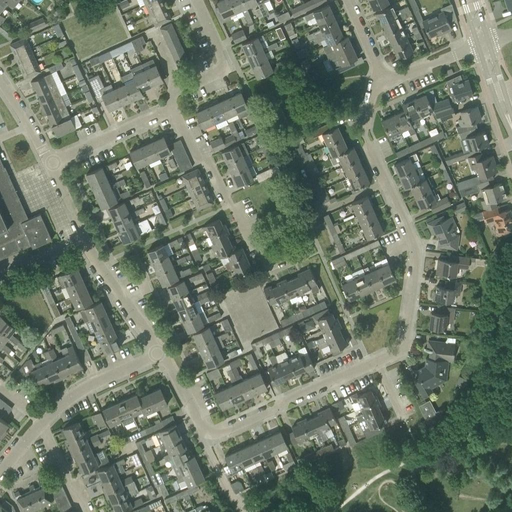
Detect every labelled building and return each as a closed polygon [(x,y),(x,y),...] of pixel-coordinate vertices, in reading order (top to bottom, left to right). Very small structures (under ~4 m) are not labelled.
[(126,0),(118,4),(121,9),(129,5),(126,0)] [(154,0),(145,4),(150,15),(165,8),(161,0),(154,0)] [(233,14),(235,13),(229,0),(221,0),(216,2),(218,6),(215,8),(221,22),(222,22),(230,18),(229,16),(233,14)] [(229,0),(235,13),(241,10),(244,15),(247,23),(249,26),(253,24),(252,21),(249,13),(246,8),(242,0),(229,0)] [(255,0),(257,3),(259,8),(263,17),(267,15),(269,14),(267,9),(272,7),(268,0),(255,0)] [(312,0),(311,0),(301,5),(304,11),(315,6),(312,0)] [(368,0),(373,10),(382,6),(389,3),(387,0),(368,0)] [(407,0),(413,11),(418,9),(414,0),(407,0)] [(0,11),(3,8),(0,5),(0,33),(9,41),(14,39),(3,30),(0,27),(0,23),(4,19),(0,15),(0,11)] [(304,11),(301,5),(290,10),(293,16),(304,11)] [(315,17),(318,23),(333,16),(328,5),(319,9),(304,16),(306,21),(315,17)] [(379,18),(381,23),(404,13),(409,11),(407,6),(395,12),(392,6),(374,14),(377,19),(379,18)] [(165,8),(150,15),(155,26),(170,19),(165,8)] [(263,17),(259,8),(255,10),(259,19),(263,17)] [(421,21),(423,25),(425,29),(429,38),(442,32),(443,33),(451,30),(443,11),(434,16),(424,20),(421,21)] [(382,30),(384,35),(401,27),(399,21),(407,17),(404,13),(381,23),(384,29),(382,30)] [(276,16),(279,23),(285,20),(282,14),(276,16)] [(312,33),(314,38),(338,27),(333,16),(318,23),(321,29),(312,33)] [(27,24),(31,31),(46,24),(43,17),(27,24)] [(284,25),(286,31),(294,28),(291,22),(284,25)] [(58,23),(52,26),(55,31),(61,28),(58,23)] [(160,29),(162,34),(173,29),(171,24),(160,29)] [(411,29),(413,35),(419,32),(416,26),(411,29)] [(328,46),(332,44),(331,43),(343,38),(338,27),(314,38),(308,41),(311,46),(325,39),(328,46)] [(389,39),(391,45),(406,38),(408,37),(406,33),(405,34),(401,27),(384,35),(386,40),(389,39)] [(162,34),(165,40),(176,35),(173,29),(162,34)] [(231,35),(235,43),(246,38),(242,30),(231,35)] [(165,40),(167,45),(178,40),(176,35),(165,40)] [(246,57),(247,56),(246,56),(262,49),(262,48),(259,43),(265,40),(262,35),(241,44),(244,51),(243,52),(246,57)] [(133,40),(130,41),(134,48),(136,53),(143,49),(141,45),(145,43),(142,36),(133,40)] [(325,54),(327,58),(352,47),(347,36),(343,38),(331,43),(332,44),(334,50),(325,54)] [(10,45),(14,56),(30,49),(25,38),(10,45)] [(297,38),(291,41),(294,47),(300,44),(297,38)] [(391,45),(394,52),(410,45),(406,38),(391,45)] [(167,45),(170,51),(181,46),(178,40),(167,45)] [(130,41),(119,46),(123,53),(134,48),(130,41)] [(248,63),(250,67),(267,60),(264,53),(270,50),(278,46),(276,42),(268,46),(268,45),(262,48),(262,49),(246,56),(247,56),(249,62),(248,63)] [(410,45),(394,52),(398,59),(413,52),(410,45)] [(123,53),(119,46),(109,51),(112,58),(123,53)] [(170,51),(172,56),(183,51),(181,46),(170,51)] [(352,47),(327,58),(329,64),(331,63),(333,69),(335,69),(337,74),(354,66),(352,61),(357,58),(352,47)] [(14,56),(19,67),(35,60),(30,49),(14,56)] [(112,58),(109,51),(98,56),(101,63),(112,58)] [(172,56),(175,62),(186,57),(183,51),(172,56)] [(186,57),(175,62),(177,68),(188,63),(186,57)] [(275,63),(277,68),(286,64),(284,59),(275,63)] [(300,62),(304,69),(305,68),(310,66),(307,59),(300,62)] [(35,60),(19,67),(24,78),(40,72),(35,60)] [(267,60),(250,67),(252,72),(253,71),(256,78),(272,71),(267,60)] [(144,70),(151,86),(162,81),(153,61),(147,64),(149,68),(144,70)] [(72,66),(75,73),(80,71),(77,64),(72,66)] [(132,73),(140,91),(151,86),(144,70),(143,70),(141,65),(130,70),(131,73),(132,73)] [(304,69),(301,71),(305,79),(309,77),(305,68),(304,69)] [(34,88),(37,93),(61,82),(56,71),(30,82),(33,88),(34,88)] [(80,71),(75,73),(78,80),(83,78),(80,71)] [(124,84),(131,100),(142,95),(140,91),(132,73),(131,73),(121,78),(121,79),(122,79),(124,84)] [(88,79),(94,92),(103,88),(103,87),(98,75),(88,79)] [(472,95),(468,80),(462,82),(460,75),(446,81),(447,87),(451,86),(454,94),(450,96),(452,102),(472,95)] [(38,99),(40,105),(60,96),(66,93),(61,82),(37,93),(39,98),(38,99)] [(120,105),(113,89),(111,84),(110,84),(110,85),(106,87),(105,89),(106,93),(103,94),(102,94),(102,95),(109,110),(120,105)] [(113,89),(120,105),(131,100),(124,84),(113,89)] [(240,92),(229,97),(236,113),(238,119),(245,116),(249,124),(253,122),(250,114),(240,92)] [(425,94),(413,100),(420,115),(421,115),(422,118),(434,113),(425,94)] [(44,109),(46,115),(65,107),(60,96),(40,105),(42,110),(44,109)] [(229,97),(218,102),(225,118),(236,113),(229,97)] [(434,114),(435,113),(450,108),(447,99),(431,104),(434,114)] [(218,102),(217,100),(211,103),(212,104),(207,106),(207,107),(214,123),(225,118),(218,102)] [(402,105),(404,111),(414,133),(415,132),(413,128),(420,125),(418,120),(422,118),(421,115),(420,115),(413,100),(402,105)] [(207,106),(202,108),(201,108),(195,110),(201,123),(197,124),(200,130),(214,123),(207,107),(207,106)] [(457,133),(458,133),(474,128),(477,127),(475,122),(480,120),(476,106),(460,112),(462,118),(458,120),(460,126),(455,127),(457,133)] [(47,121),(50,127),(70,118),(65,107),(46,115),(49,120),(47,121)] [(452,108),(450,108),(435,113),(438,122),(454,116),(452,108)] [(404,111),(393,116),(400,131),(406,128),(408,131),(409,135),(414,133),(404,111)] [(400,131),(393,116),(381,121),(389,139),(402,134),(401,133),(400,131)] [(70,118),(50,127),(52,132),(54,131),(56,137),(75,129),(70,118)] [(231,132),(232,134),(236,141),(244,137),(241,131),(237,133),(236,130),(232,122),(228,124),(231,132)] [(324,147),(327,146),(327,145),(342,138),(337,126),(332,128),(330,123),(310,132),(313,137),(321,133),(324,140),(322,142),(324,147)] [(255,125),(249,128),(252,134),(258,131),(255,125)] [(451,163),(467,158),(481,153),(479,148),(488,145),(484,131),(476,134),(474,128),(458,133),(461,139),(465,138),(469,150),(449,156),(443,158),(447,164),(451,163)] [(442,132),(430,137),(432,142),(444,136),(442,132)] [(232,134),(221,139),(225,146),(236,141),(232,134)] [(260,143),(262,148),(268,145),(266,141),(263,134),(253,138),(255,142),(259,141),(260,143)] [(163,137),(152,142),(159,158),(170,152),(163,137)] [(225,146),(221,139),(221,137),(210,142),(214,151),(225,146)] [(430,137),(419,142),(421,147),(432,142),(430,137)] [(330,159),(338,155),(338,154),(348,150),(347,149),(342,138),(327,145),(327,146),(330,152),(327,153),(330,159)] [(169,145),(171,150),(182,145),(180,140),(169,145)] [(152,142),(141,147),(148,163),(159,158),(152,142)] [(222,152),(227,163),(242,156),(240,150),(245,148),(243,142),(222,152)] [(419,142),(407,148),(409,152),(421,147),(419,142)] [(295,145),(300,157),(305,155),(300,143),(295,145)] [(429,146),(436,160),(441,158),(434,144),(429,146)] [(171,150),(173,156),(185,151),(182,145),(171,150)] [(268,145),(262,148),(261,148),(266,159),(273,156),(268,145)] [(148,163),(141,147),(129,152),(137,168),(148,163)] [(341,168),(343,167),(343,166),(358,159),(353,147),(347,149),(348,150),(338,154),(338,155),(341,161),(338,163),(341,168)] [(409,152),(407,148),(396,153),(398,157),(409,152)] [(173,156),(176,161),(187,156),(185,151),(173,156)] [(393,165),(399,177),(415,170),(414,169),(411,163),(414,161),(418,160),(414,153),(403,158),(404,160),(393,165)] [(472,179),(474,185),(476,184),(493,179),(491,173),(497,171),(492,156),(482,159),(481,153),(467,158),(471,169),(475,168),(478,177),(472,179)] [(300,157),(306,169),(310,167),(305,155),(300,157)] [(176,161),(178,167),(190,162),(187,156),(176,161)] [(227,163),(232,174),(247,167),(242,156),(227,163)] [(168,160),(172,168),(176,166),(172,158),(168,160)] [(436,160),(441,172),(446,170),(441,158),(436,160)] [(0,259),(31,245),(32,248),(51,240),(40,214),(27,219),(0,159),(0,259)] [(346,180),(349,178),(348,177),(363,170),(358,159),(343,166),(343,167),(346,173),(343,174),(345,179),(346,180)] [(107,166),(109,170),(117,166),(116,162),(107,166)] [(129,162),(124,164),(126,170),(132,167),(129,162)] [(190,162),(178,167),(181,172),(192,167),(190,162)] [(157,165),(161,173),(165,171),(161,163),(157,165)] [(255,175),(258,182),(280,172),(277,165),(255,175)] [(86,175),(91,186),(107,179),(102,167),(86,175)] [(247,167),(232,174),(237,186),(253,178),(247,167)] [(306,169),(311,180),(315,178),(310,167),(306,169)] [(404,189),(410,186),(409,186),(420,181),(417,174),(419,173),(417,168),(414,169),(415,170),(399,177),(404,189)] [(182,176),(187,187),(202,180),(197,169),(182,176)] [(348,177),(349,178),(351,184),(348,186),(352,194),(365,188),(364,185),(369,182),(363,170),(348,177)] [(446,170),(441,172),(446,183),(451,181),(446,170)] [(139,173),(146,188),(150,186),(143,171),(139,173)] [(165,172),(158,176),(161,181),(168,178),(165,172)] [(409,186),(410,186),(415,198),(430,191),(430,190),(427,184),(430,183),(427,177),(420,181),(409,186)] [(311,180),(316,192),(321,190),(315,178),(311,180)] [(91,186),(96,197),(112,190),(107,179),(91,186)] [(187,187),(192,198),(207,191),(202,180),(187,187)] [(481,201),(484,211),(496,207),(494,202),(505,198),(501,183),(491,186),(482,189),(485,200),(481,201)] [(474,185),(458,190),(461,196),(478,191),(476,184),(474,185)] [(321,190),(316,192),(322,204),(329,201),(328,200),(323,189),(321,190)] [(430,191),(415,198),(420,210),(429,205),(433,213),(450,205),(446,197),(435,201),(432,195),(435,194),(433,189),(430,190),(430,191)] [(112,190),(96,197),(101,208),(117,201),(112,190)] [(207,191),(192,198),(197,210),(212,203),(207,191)] [(354,218),(357,216),(356,216),(372,208),(367,197),(351,204),(354,211),(352,212),(353,215),(354,217),(354,218)] [(108,209),(113,220),(128,213),(123,202),(108,209)] [(452,207),(456,214),(467,209),(463,202),(452,207)] [(484,211),(482,211),(484,220),(493,218),(498,234),(511,229),(511,218),(509,209),(500,212),(498,207),(496,207),(484,211)] [(359,229),(362,228),(361,227),(377,220),(372,208),(356,216),(357,216),(359,222),(357,223),(359,228),(359,229)] [(113,220),(118,232),(133,225),(128,213),(113,220)] [(166,224),(161,213),(155,215),(161,226),(166,224)] [(323,216),(328,228),(333,226),(327,214),(323,216)] [(437,247),(446,248),(456,250),(459,235),(455,234),(452,228),(456,226),(451,216),(444,220),(443,216),(426,223),(431,233),(435,231),(438,238),(437,247)] [(205,230),(208,237),(226,229),(224,224),(222,225),(219,219),(210,223),(202,227),(204,231),(205,230)] [(361,227),(362,228),(365,234),(362,235),(364,240),(383,232),(377,220),(361,227)] [(133,225),(118,232),(123,243),(138,236),(133,225)] [(328,228),(333,240),(338,238),(333,226),(328,228)] [(210,245),(211,248),(229,240),(226,235),(229,234),(226,229),(208,237),(211,244),(211,245),(210,245)] [(338,238),(333,240),(340,254),(344,252),(338,238)] [(168,243),(170,247),(178,244),(176,239),(168,243)] [(218,259),(226,255),(236,250),(234,245),(231,246),(229,240),(211,248),(213,252),(215,251),(218,259)] [(377,240),(366,245),(368,250),(379,244),(377,240)] [(147,252),(152,263),(168,256),(163,245),(147,252)] [(366,245),(354,250),(356,255),(368,250),(366,245)] [(226,255),(229,262),(245,255),(241,247),(236,250),(226,255)] [(354,250),(342,256),(345,260),(356,255),(354,250)] [(229,262),(232,269),(248,262),(245,255),(229,262)] [(469,257),(458,256),(452,255),(452,256),(451,261),(437,259),(435,273),(445,275),(455,276),(456,268),(467,269),(469,257)] [(152,263),(157,274),(173,267),(168,256),(152,263)] [(176,260),(178,265),(186,261),(184,256),(176,260)] [(345,260),(342,256),(331,261),(334,268),(345,263),(344,261),(345,260)] [(248,262),(232,269),(235,276),(251,269),(248,262)] [(374,267),(375,269),(376,269),(383,285),(395,279),(388,264),(381,267),(380,264),(375,266),(374,267)] [(367,266),(362,268),(372,290),(383,285),(376,269),(375,269),(370,272),(367,266)] [(173,267),(157,274),(162,285),(171,281),(178,278),(191,272),(189,268),(182,271),(181,270),(175,273),(173,267)] [(60,275),(65,286),(82,279),(77,268),(60,275)] [(309,268),(300,273),(308,290),(310,289),(309,287),(316,283),(309,268)] [(362,268),(350,273),(360,295),(372,290),(362,268)] [(206,275),(208,280),(214,278),(211,272),(206,275)] [(188,278),(190,282),(198,279),(199,280),(203,278),(201,273),(188,278)] [(298,276),(292,279),(299,296),(304,294),(303,292),(308,290),(300,273),(297,274),(298,276)] [(360,295),(350,273),(344,276),(345,280),(340,282),(348,300),(360,295)] [(214,278),(208,280),(211,286),(216,283),(214,278)] [(65,286),(70,297),(87,290),(82,279),(65,286)] [(286,279),(281,281),(289,298),(296,295),(297,297),(299,296),(292,279),(287,281),(286,279)] [(167,287),(172,299),(188,292),(183,280),(167,287)] [(277,286),(273,287),(281,305),(282,304),(282,302),(289,298),(281,281),(276,283),(277,286)] [(432,300),(452,302),(453,294),(459,295),(460,283),(448,281),(447,288),(436,286),(435,292),(433,292),(432,300)] [(40,284),(45,295),(50,293),(45,282),(40,284)] [(281,305),(273,287),(272,288),(271,286),(263,289),(267,298),(270,304),(277,301),(279,306),(281,305)] [(87,290),(70,297),(64,300),(66,305),(72,303),(75,309),(83,305),(92,301),(87,290)] [(172,299),(177,310),(193,302),(188,292),(172,299)] [(45,295),(50,306),(55,304),(50,293),(45,295)] [(213,299),(211,295),(206,296),(198,300),(200,305),(213,299)] [(318,303),(321,309),(327,306),(324,300),(318,303)] [(84,309),(89,320),(106,313),(101,301),(84,309)] [(177,310),(182,321),(198,313),(193,302),(177,310)] [(55,304),(50,306),(55,317),(60,315),(55,304)] [(311,307),(305,310),(308,315),(314,312),(311,307)] [(429,328),(439,330),(444,330),(445,322),(452,323),(454,309),(447,308),(437,307),(436,313),(431,312),(429,328)] [(318,323),(321,330),(338,323),(336,318),(334,319),(331,313),(330,314),(328,309),(312,316),(316,324),(318,323)] [(305,310),(296,314),(298,319),(308,315),(305,310)] [(206,318),(208,322),(221,317),(219,312),(206,318)] [(89,320),(94,331),(111,323),(106,313),(89,320)] [(198,313),(182,321),(187,332),(203,325),(198,313)] [(296,314),(287,318),(289,323),(298,319),(296,314)] [(0,331),(8,338),(16,344),(18,341),(10,335),(16,328),(0,315),(0,331)] [(64,318),(69,329),(74,327),(69,315),(64,318)] [(289,323),(287,318),(279,321),(282,327),(289,323)] [(224,325),(227,332),(231,330),(226,319),(222,321),(224,325)] [(297,323),(301,333),(307,331),(302,321),(297,323)] [(94,331),(99,342),(116,334),(111,323),(94,331)] [(316,339),(319,344),(341,334),(338,329),(341,328),(338,323),(321,330),(324,337),(316,339)] [(51,329),(54,334),(65,329),(63,324),(51,329)] [(69,329),(74,340),(79,338),(74,327),(69,329)] [(193,334),(198,345),(213,338),(208,327),(193,334)] [(289,333),(287,328),(281,330),(284,336),(289,333)] [(0,347),(8,354),(11,350),(3,344),(8,338),(0,331),(0,347)] [(198,345),(203,356),(218,349),(224,346),(221,340),(229,337),(227,332),(219,336),(213,338),(198,345)] [(116,334),(99,342),(104,353),(121,346),(116,334)] [(341,334),(319,344),(320,349),(328,345),(331,352),(348,344),(346,339),(343,340),(341,334)] [(268,343),(266,337),(260,340),(250,344),(257,359),(262,356),(258,347),(262,345),(268,343)] [(74,340),(79,351),(84,349),(79,338),(74,340)] [(453,361),(455,344),(427,340),(426,348),(424,348),(423,351),(429,352),(428,358),(425,358),(424,366),(415,371),(419,378),(414,381),(422,397),(431,392),(430,389),(446,380),(448,361),(453,361)] [(60,349),(63,356),(71,372),(76,369),(77,372),(82,370),(81,367),(82,367),(74,351),(72,345),(67,348),(66,346),(60,349)] [(0,362),(1,363),(7,367),(9,364),(0,356),(0,347),(0,362)] [(53,348),(48,350),(61,379),(66,377),(65,374),(71,372),(63,356),(58,359),(53,348)] [(84,349),(79,351),(84,362),(91,359),(86,348),(84,349)] [(218,349),(203,356),(208,367),(223,360),(218,349)] [(48,363),(42,366),(49,382),(54,379),(55,382),(61,379),(48,350),(43,352),(48,363)] [(285,351),(274,356),(284,379),(290,376),(291,379),(296,376),(288,359),(285,351)] [(295,356),(288,359),(296,376),(301,374),(300,372),(305,369),(300,357),(300,356),(298,352),(294,354),(295,356)] [(246,355),(253,369),(257,367),(253,359),(250,353),(246,355)] [(307,353),(300,356),(300,357),(305,369),(306,372),(314,368),(312,365),(310,359),(307,353)] [(284,379),(274,356),(274,355),(268,357),(272,366),(267,369),(271,377),(275,386),(280,383),(279,381),(284,379)] [(42,366),(40,362),(33,365),(31,359),(26,361),(21,367),(25,375),(31,373),(38,387),(38,386),(39,389),(45,387),(44,384),(49,382),(42,366)] [(235,367),(231,369),(244,399),(255,394),(248,378),(243,380),(240,375),(239,375),(235,367)] [(212,370),(215,377),(221,375),(218,368),(212,370)] [(232,385),(226,388),(233,403),(244,399),(231,369),(226,371),(232,385)] [(259,373),(248,378),(255,394),(266,389),(259,373)] [(15,378),(20,382),(23,378),(19,374),(15,378)] [(459,376),(455,385),(463,388),(467,380),(459,376)] [(159,388),(148,393),(152,402),(156,410),(167,405),(159,388)] [(233,403),(226,388),(215,393),(222,409),(233,403)] [(354,411),(360,408),(378,400),(375,395),(373,396),(371,391),(358,396),(356,393),(350,396),(353,403),(351,404),(354,411)] [(148,393),(137,398),(143,411),(144,415),(145,415),(156,410),(148,393)] [(135,394),(124,399),(132,416),(143,411),(137,398),(136,394),(135,394)] [(124,399),(113,404),(121,421),(123,425),(134,420),(132,416),(124,399)] [(356,417),(358,422),(380,412),(378,406),(380,405),(378,400),(360,408),(363,414),(356,417)] [(340,401),(331,405),(335,412),(343,408),(340,401)] [(429,401),(419,407),(422,413),(429,428),(439,420),(429,401)] [(7,404),(0,413),(0,414),(4,418),(12,408),(7,404)] [(121,421),(113,404),(102,409),(110,426),(121,421)] [(329,407),(322,411),(329,426),(336,423),(329,407)] [(318,415),(312,418),(320,435),(324,434),(323,432),(330,428),(329,426),(322,411),(317,413),(318,415)] [(93,415),(98,426),(105,423),(100,412),(93,415)] [(380,412),(358,422),(363,433),(387,422),(385,416),(383,417),(380,412)] [(161,421),(161,422),(163,427),(174,422),(172,416),(161,421)] [(306,418),(301,420),(309,438),(315,435),(318,443),(323,441),(320,435),(312,418),(307,420),(306,418)] [(309,438),(301,420),(296,422),(297,425),(291,427),(295,436),(299,445),(302,443),(302,441),(309,438)] [(65,434),(68,440),(83,433),(82,431),(78,422),(63,429),(60,430),(63,436),(65,434)] [(161,422),(150,426),(152,431),(163,427),(161,422)] [(155,434),(160,445),(181,435),(176,424),(155,434)] [(150,426),(139,431),(141,436),(152,431),(150,426)] [(348,427),(342,429),(350,446),(355,443),(348,427)] [(139,431),(128,436),(130,441),(141,436),(139,431)] [(280,431),(269,436),(276,452),(287,447),(280,431)] [(67,446),(70,452),(88,444),(83,433),(68,440),(70,445),(67,446)] [(166,449),(168,454),(186,446),(181,435),(160,445),(159,445),(161,451),(166,449)] [(130,441),(128,436),(117,441),(119,446),(130,441)] [(269,436),(258,441),(265,457),(276,452),(269,436)] [(135,443),(140,454),(145,452),(140,441),(135,443)] [(258,441),(246,446),(254,462),(265,457),(258,441)] [(75,456),(77,461),(93,454),(88,444),(70,452),(72,457),(75,456)] [(193,456),(191,450),(188,452),(186,446),(168,454),(163,456),(166,462),(171,460),(173,465),(190,457),(193,456)] [(246,446),(235,451),(242,467),(254,462),(246,446)] [(326,447),(315,452),(317,457),(328,452),(326,447)] [(242,467),(235,451),(224,456),(231,472),(242,467)] [(93,454),(77,461),(80,467),(77,468),(79,473),(82,472),(82,473),(108,461),(106,456),(100,459),(97,452),(93,454)] [(140,454),(145,465),(150,463),(145,452),(140,454)] [(317,457),(315,452),(304,456),(307,462),(317,457)] [(131,455),(135,466),(141,464),(136,453),(131,455)] [(172,465),(177,477),(199,467),(194,456),(194,455),(193,456),(190,457),(173,465),(172,465)] [(99,476),(102,481),(117,474),(113,463),(108,466),(97,470),(97,471),(94,472),(97,477),(99,476)] [(145,465),(150,476),(155,473),(150,463),(145,465)] [(199,467),(177,477),(180,482),(178,483),(180,488),(180,489),(187,486),(192,483),(204,478),(199,467)] [(155,487),(158,485),(163,483),(158,472),(155,473),(150,476),(155,487)] [(45,479),(48,485),(59,480),(56,474),(45,479)] [(101,488),(104,494),(126,484),(133,481),(131,476),(124,479),(120,481),(117,474),(102,481),(104,487),(101,488)] [(48,485),(50,490),(61,485),(59,480),(48,485)] [(14,493),(16,499),(22,511),(24,511),(28,510),(28,511),(31,511),(36,510),(35,507),(41,504),(42,507),(46,505),(45,503),(51,500),(42,481),(38,483),(39,486),(34,488),(33,485),(28,487),(30,490),(20,495),(18,491),(14,493)] [(109,498),(111,503),(127,496),(125,491),(124,490),(128,488),(135,485),(133,481),(126,484),(104,494),(107,499),(109,498)] [(236,481),(230,484),(235,494),(243,490),(240,483),(236,481)] [(163,483),(158,485),(163,496),(168,494),(163,483)] [(50,490),(53,496),(64,491),(61,485),(50,490)] [(197,485),(186,489),(188,494),(199,489),(197,485)] [(186,489),(175,494),(177,499),(188,494),(186,489)] [(53,496),(55,501),(66,496),(64,491),(53,496)] [(177,499),(175,494),(164,499),(166,504),(177,499)] [(55,501),(58,507),(69,502),(66,496),(55,501)] [(127,496),(111,503),(114,508),(111,510),(112,511),(121,511),(143,503),(141,498),(130,503),(127,496)] [(0,511),(15,511),(12,506),(5,500),(1,505),(0,504),(0,511)] [(160,500),(148,505),(150,509),(162,504),(160,500)] [(69,502),(58,507),(60,511),(61,511),(71,507),(69,502)]
